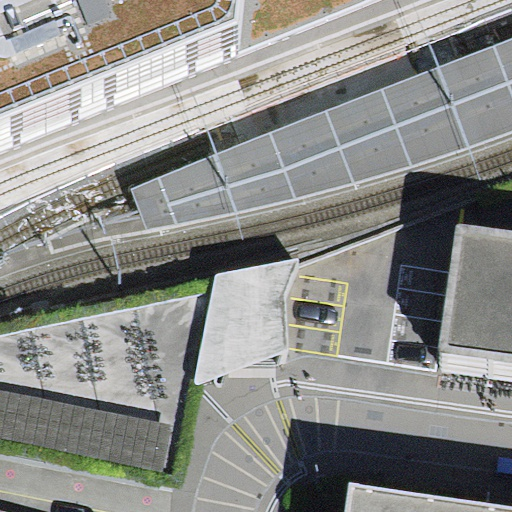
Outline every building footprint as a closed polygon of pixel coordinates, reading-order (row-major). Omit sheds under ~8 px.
[(0,182),(249,82),(250,68),(256,0),(49,0),(0,20),(0,182)] [(256,0),(249,82),(437,0),(256,0)] [(511,276),(444,267),(428,385),(511,394),(511,276)] [(260,371),(282,363),(282,305),(290,272),(209,288),(192,394),(260,371)] [(0,450),(26,455),(173,482),(205,290),(27,330),(0,341),(0,450)]
